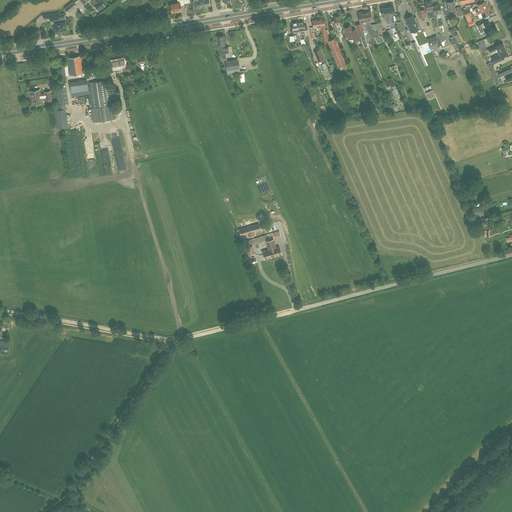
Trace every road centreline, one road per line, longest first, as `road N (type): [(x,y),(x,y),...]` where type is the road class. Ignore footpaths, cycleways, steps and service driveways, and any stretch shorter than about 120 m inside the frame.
road 1 (track): [(292,311),(172,339),(69,495),(46,511)]
road 2 (secondary): [(0,53),(331,0)]
road 3 (unclassified): [(292,311),(511,255)]
road 4 (track): [(0,310),(170,341)]
